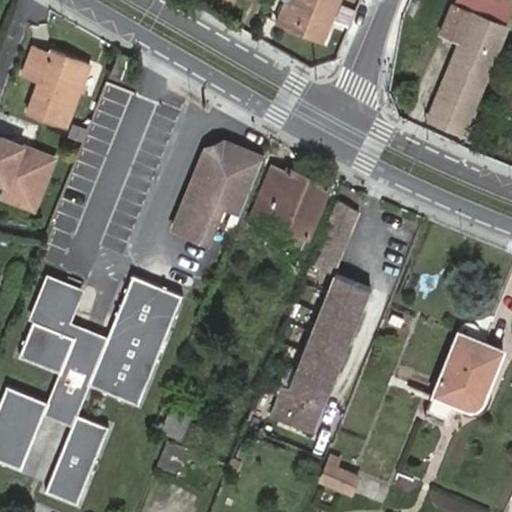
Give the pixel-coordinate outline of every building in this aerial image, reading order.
[(294,0),(293,4),(286,2),(279,20),(323,37),(338,0),(294,0)] [(453,3),(443,32),(460,39),(430,116),(465,130),(508,24),(507,24),(511,10),(511,0),(456,0),(455,4),(453,3)] [(337,16),(324,49),(336,54),(349,21),(337,16)] [(91,65),(52,50),(51,54),(34,48),(23,76),(40,83),(29,111),(67,125),(91,65)] [(118,52),(109,74),(127,81),(135,59),(118,52)] [(18,152),(21,147),(0,137),(0,184),(0,185),(0,184),(0,201),(12,206),(18,194),(36,201),(51,159),(28,149),(26,155),(18,152)] [(220,204),(239,212),(263,156),(223,139),(204,148),(171,227),(205,241),(220,204)] [(28,149),(21,147),(18,152),(26,155),(28,149)] [(259,213),(284,224),(307,234),(327,186),(287,168),(285,172),(274,168),(255,211),(259,213)] [(18,194),(12,206),(31,214),(36,201),(18,194)] [(353,208),(335,199),(310,262),(329,270),(353,208)] [(279,235),(284,224),(259,213),(254,224),(279,235)] [(332,272),(285,387),(279,384),(267,414),(311,431),(368,286),(332,272)] [(65,321),(77,290),(50,279),(20,352),(59,369),(47,399),(8,382),(0,401),(0,457),(20,465),(44,407),(72,419),(49,477),(46,486),(76,499),(106,424),(78,412),(90,382),(136,401),(180,295),(132,275),(106,339),(86,330),(65,321)] [(502,348),(460,331),(435,394),(427,413),(450,423),(458,403),(468,407),(473,407),(478,403),(482,398),(502,348)] [(180,435),(193,405),(181,400),(168,430),(180,435)] [(167,438),(156,466),(176,475),(188,446),(167,438)] [(333,454),(329,462),(337,465),(341,456),(333,454)] [(337,465),(329,462),(321,479),(345,490),(352,472),(337,465)] [(435,488),(428,504),(446,511),(486,511),(488,510),(435,488)] [(336,509),(340,496),(323,490),(319,504),(336,509)]
